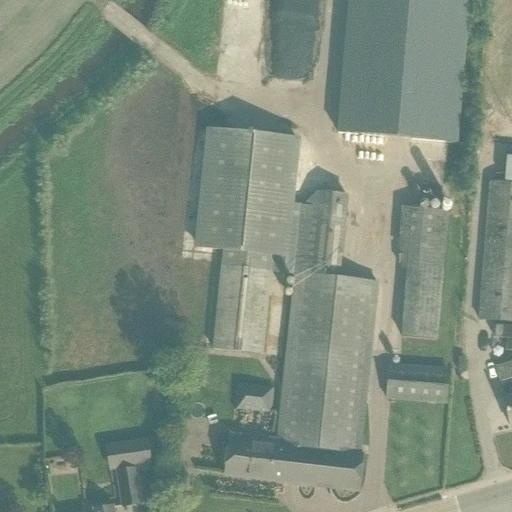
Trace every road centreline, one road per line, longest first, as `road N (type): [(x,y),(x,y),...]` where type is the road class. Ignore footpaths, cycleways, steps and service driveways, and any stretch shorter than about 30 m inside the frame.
road 1 (unknown): [(387,511),(381,377),(396,258),(392,217),(368,167),(296,99),(271,63),(262,0)]
road 2 (unknown): [(497,495),(484,321)]
